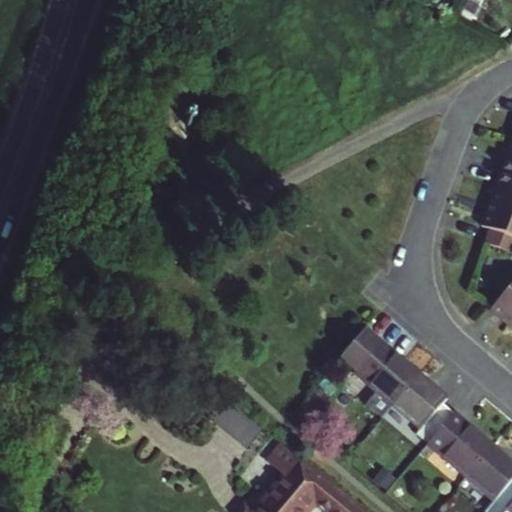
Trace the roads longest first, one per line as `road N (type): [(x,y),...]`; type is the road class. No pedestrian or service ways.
road 1 (residential): [(484,81),(152,245)]
road 2 (residential): [(484,81),(452,136),(416,260),(427,314),(511,389)]
road 3 (residential): [(241,435),(202,464),(145,429),(99,361),(110,293),(152,245)]
road 4 (trunk): [(0,244),(87,0)]
road 5 (trunk): [(59,0),(0,181)]
road 6 (unknown): [(73,511),(49,486),(46,464),(99,361)]
